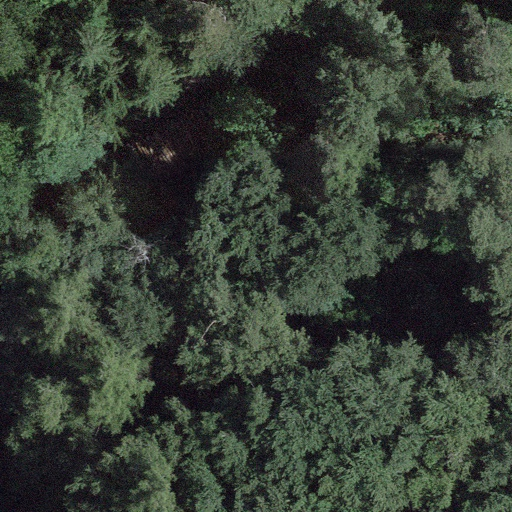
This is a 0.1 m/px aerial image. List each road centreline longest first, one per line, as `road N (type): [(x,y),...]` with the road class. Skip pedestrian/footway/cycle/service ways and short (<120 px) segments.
road 1 (track): [(0,205),(425,0)]
road 2 (track): [(0,406),(63,511)]
